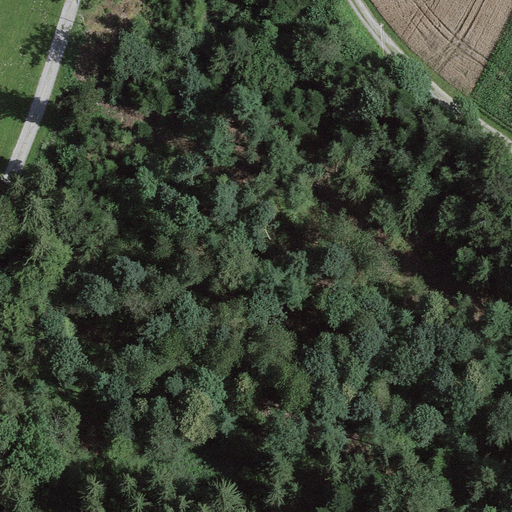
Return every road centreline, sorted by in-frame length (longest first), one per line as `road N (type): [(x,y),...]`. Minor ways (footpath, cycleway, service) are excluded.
road 1 (track): [(352,0),(370,29),(511,148)]
road 2 (track): [(0,198),(78,0)]
